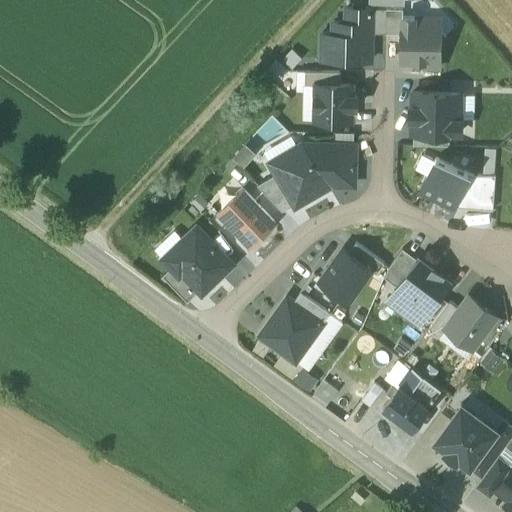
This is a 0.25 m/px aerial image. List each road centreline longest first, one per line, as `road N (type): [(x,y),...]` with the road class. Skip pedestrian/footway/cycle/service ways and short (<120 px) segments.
road 1 (track): [(85,252),(316,0)]
road 2 (tertiary): [(441,511),(203,339)]
road 3 (tertiary): [(203,339),(0,190)]
road 4 (residential): [(203,339),(281,253),(319,225),(381,208)]
road 5 (residential): [(381,208),(503,261)]
road 6 (residential): [(381,208),(382,81)]
